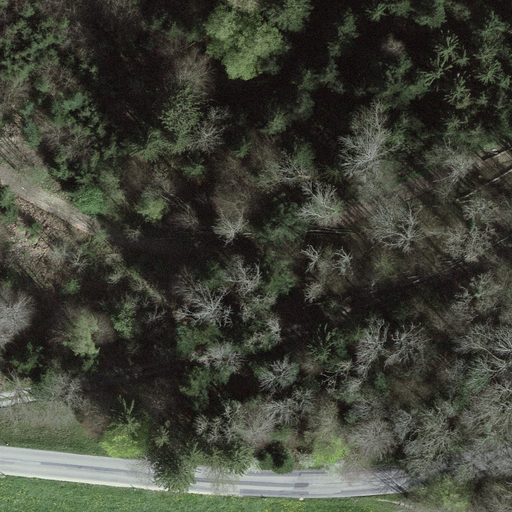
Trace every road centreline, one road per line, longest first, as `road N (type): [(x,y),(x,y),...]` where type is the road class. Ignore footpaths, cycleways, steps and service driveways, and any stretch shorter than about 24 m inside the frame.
road 1 (track): [(0,402),(332,323),(511,253)]
road 2 (tertiary): [(0,458),(352,479),(511,452)]
